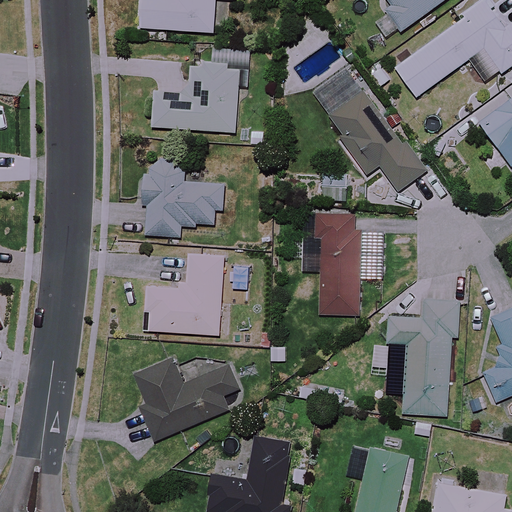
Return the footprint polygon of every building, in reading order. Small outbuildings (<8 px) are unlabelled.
[(145,0),(143,29),(216,34),(217,28),(227,28),(228,0),(237,0),(240,0),(239,0),(145,0)] [(388,0),(392,5),(387,9),(390,13),(376,23),(388,41),(418,21),(425,31),(440,20),(433,10),(447,0),(388,0)] [(511,65),(511,26),(493,0),(486,0),(464,16),(467,19),(397,68),(419,99),(487,51),(502,72),(511,65)] [(239,132),(242,70),(229,69),(229,65),(206,64),(206,68),(193,67),(192,85),(182,93),(156,92),(155,128),(239,132)] [(405,146),(350,70),(316,94),(344,134),(341,136),(369,175),(382,165),(401,191),(429,171),(409,143),(405,146)] [(511,99),(480,123),(511,165),(511,99)] [(183,237),(183,227),(198,228),(198,224),(216,225),(216,210),(227,211),(228,184),(187,183),(188,169),(155,167),(155,174),(147,174),(146,206),(150,206),(149,236),(183,237)] [(357,216),(319,215),(318,238),(324,239),(322,315),(363,316),(364,275),(376,276),(377,235),(356,235),(357,216)] [(192,254),(190,283),(181,282),(181,289),(148,287),(147,312),(151,312),(150,331),(224,335),(228,256),(192,254)] [(405,413),(449,417),(455,341),(460,341),(463,303),(426,301),(425,320),(391,318),(389,343),(410,345),(405,413)] [(497,348),(503,361),(496,364),(498,368),(486,373),(498,403),(505,400),(511,416),(511,310),(493,319),(504,345),(497,348)] [(289,346),(272,346),(271,363),(288,364),(289,346)] [(186,385),(177,361),(138,376),(149,404),(144,406),(157,440),(231,411),(225,397),(243,390),(234,366),(186,385)] [(299,511),(300,506),(286,503),(297,443),(257,436),(248,482),(215,476),(208,511),(299,511)] [(368,450),(353,447),(350,465),(364,468),(368,450)] [(399,511),(412,458),(374,448),(358,511),(399,511)] [(511,511),(511,509),(506,509),(508,495),(441,484),(435,511),(511,511)]
